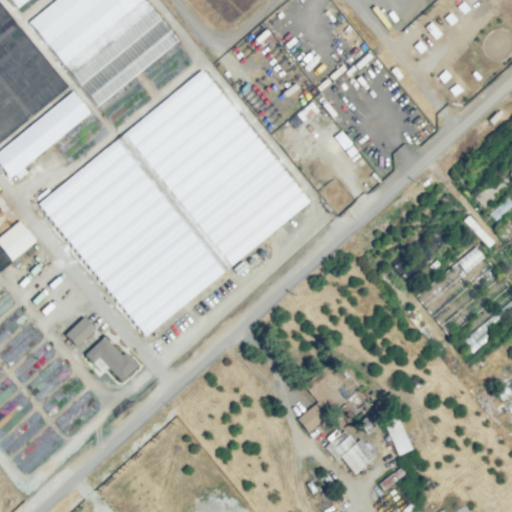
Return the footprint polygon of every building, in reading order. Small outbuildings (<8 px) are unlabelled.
[(96,105),(28,22),(28,21),(53,0),(143,0),(144,1),(145,1),(147,3),(146,4),(148,6),(149,6),(151,8),(150,9),(154,14),(155,13),(157,16),(156,16),(161,22),(162,21),(164,24),(163,24),(167,30),(168,29),(170,31),(169,32),(171,35),(172,34),(174,36),(173,37),(176,40),(96,105)] [(0,141),(0,4),(67,86),(0,141)] [(143,335),(36,204),(200,70),(202,72),(203,72),(205,74),(204,75),(207,78),(208,78),(210,80),(209,81),(211,83),(212,82),(214,85),(213,85),(216,89),(217,89),(219,91),(218,92),(220,94),(221,93),(223,96),(222,96),(225,100),(226,99),(228,102),(227,103),(229,105),(230,104),(232,107),(231,107),(234,111),(235,110),(237,113),(236,113),(238,116),(239,115),(241,118),(240,118),(243,122),(243,121),(246,124),(245,124),(247,127),(248,126),(250,129),(249,129),(252,133),(253,132),(255,135),(254,135),(256,138),(256,137),(259,140),(258,140),(261,144),(261,143),(264,146),(263,146),(265,149),(266,148),(268,151),(267,151),(270,155),(270,154),(272,157),(271,157),(274,160),(274,159),(276,162),(275,162),(278,166),(279,165),(281,168),(280,168),(283,171),(283,170),(285,173),(287,177),(288,176),(290,178),(289,179),(292,182),(292,181),(294,184),(296,188),(297,187),(299,189),(298,190),(300,193),(301,192),(303,195),(302,195),(305,199),(306,198),(308,201),(143,335)] [(17,179),(13,174),(9,177),(0,166),(0,148),(71,91),(88,112),(21,167),(25,172),(17,179)] [(511,179),(482,207),(465,187),(511,144),(511,179)] [(482,243),(461,220),(467,214),(488,238),(482,243)] [(511,239),(500,226),(511,214),(511,239)] [(10,260),(0,248),(0,234),(17,220),(34,241),(10,260)] [(413,296),(473,248),(511,298),(452,345),(413,296)] [(259,257),(256,253),(258,249),(262,249),(265,253),(263,256),(259,257)] [(236,274),(231,269),(241,261),(245,266),(236,274)] [(75,346),(63,334),(82,316),(93,328),(75,346)] [(468,353),(464,346),(485,331),(490,337),(468,353)] [(119,381),(106,367),(101,372),(92,361),(91,362),(83,354),(102,336),(120,355),(124,351),(136,365),(119,381)] [(311,406),(316,401),(311,395),(310,396),(300,385),(326,364),(335,375),(334,375),(341,384),(335,388),(339,393),(335,395),(340,401),(329,410),(326,406),(317,413),(311,406)] [(317,413),(322,420),(307,432),(296,418),(311,406),(317,413)] [(365,433),(357,423),(354,419),(367,408),(370,412),(365,416),(373,427),(365,433)] [(396,455),(380,419),(394,413),(410,449),(396,455)] [(353,473),(339,457),(335,460),(323,446),(342,430),(347,435),(354,442),(358,439),(373,456),(353,473)] [(431,491),(424,483),(428,479),(435,487),(431,491)] [(395,505),(391,501),(400,492),(403,496),(395,505)] [(428,511),(418,511),(430,500),(436,505),(428,511)]
